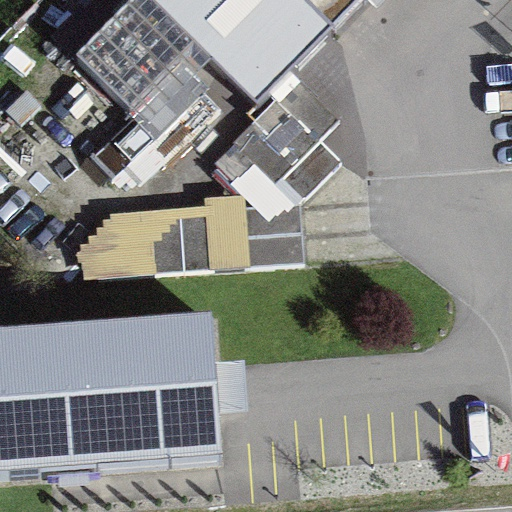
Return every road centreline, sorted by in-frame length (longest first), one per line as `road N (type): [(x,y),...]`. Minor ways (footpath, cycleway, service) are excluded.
road 1 (unknown): [(285,419),(511,387)]
road 2 (residential): [(511,294),(452,220),(435,174)]
